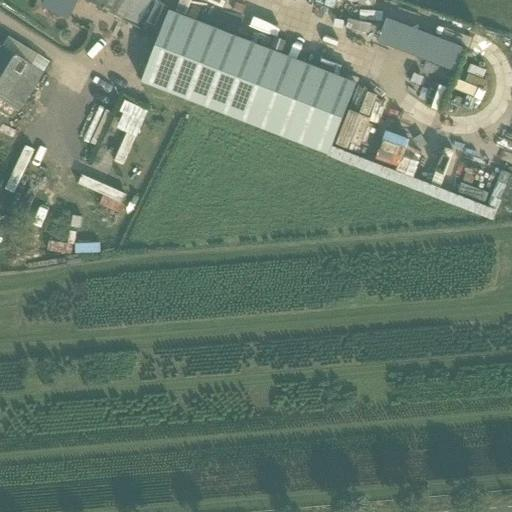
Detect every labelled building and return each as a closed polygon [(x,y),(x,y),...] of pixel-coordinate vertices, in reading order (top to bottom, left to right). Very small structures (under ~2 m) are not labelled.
[(46,0),(43,7),(65,18),(73,0),(46,0)] [(87,0),(86,1),(139,28),(152,0),(87,0)] [(169,13),(142,83),(328,156),(356,85),(169,13)] [(388,76),(434,91),(443,62),(397,47),(388,76)] [(18,83),(33,92),(44,74),(2,48),(0,51),(0,67),(20,79),(18,83)] [(15,121),(33,92),(18,83),(20,79),(0,67),(0,113),(15,121)] [(424,167),(436,133),(398,121),(402,109),(379,101),(368,133),(346,126),(341,141),(351,145),(351,143),(424,167)] [(123,114),(144,123),(148,113),(125,102),(120,113),(123,114)]
